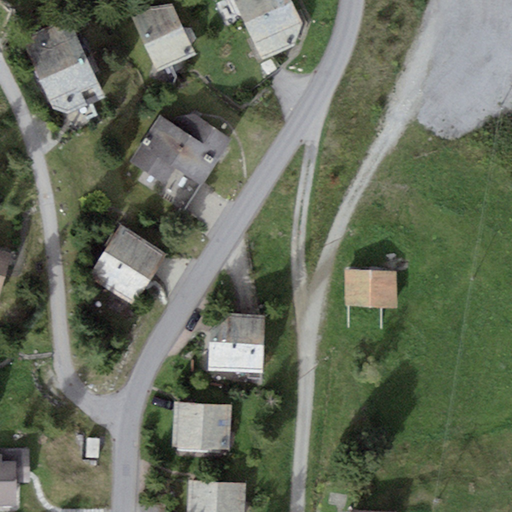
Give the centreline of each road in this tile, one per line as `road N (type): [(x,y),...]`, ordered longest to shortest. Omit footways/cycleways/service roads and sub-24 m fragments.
road 1 (unclassified): [(308,113),(297,238),(301,287),(311,297),(295,511)]
road 2 (residential): [(129,420),(88,403),(62,364),(53,225),(0,66)]
road 3 (unclassified): [(308,113),(148,359),(129,420)]
road 4 (track): [(311,297),(396,115),(436,0)]
road 5 (unclassified): [(352,0),(338,54),(308,113)]
